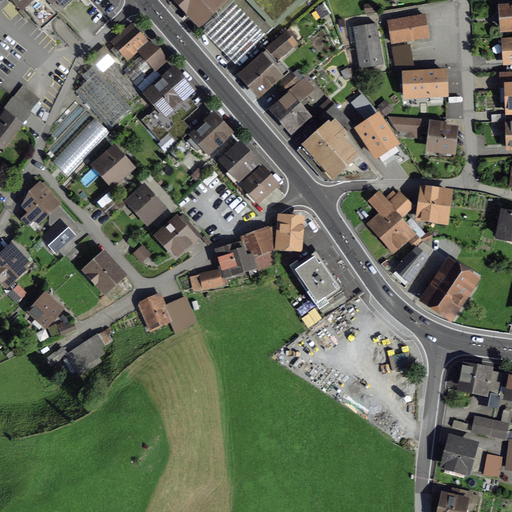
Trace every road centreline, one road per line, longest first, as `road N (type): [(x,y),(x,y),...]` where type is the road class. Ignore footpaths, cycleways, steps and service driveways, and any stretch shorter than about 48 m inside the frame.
road 1 (secondary): [(142,0),(307,187)]
road 2 (residential): [(138,0),(83,54),(33,158)]
road 3 (residential): [(307,187),(149,290)]
road 4 (residential): [(462,0),(469,183)]
road 5 (secondary): [(320,204),(388,298),(441,334)]
road 6 (tertiary): [(420,511),(441,334)]
road 7 (residential): [(149,290),(33,158)]
road 8 (residential): [(320,204),(351,186),(469,183)]
